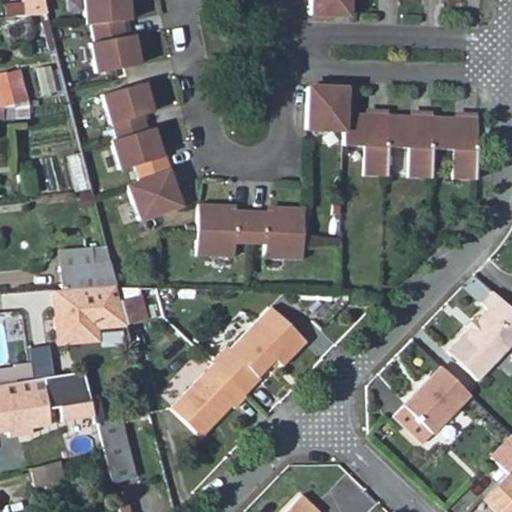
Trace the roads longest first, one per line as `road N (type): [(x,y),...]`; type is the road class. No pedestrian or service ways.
road 1 (residential): [(507,78),(502,180),(487,226),(314,409)]
road 2 (residential): [(184,0),(205,141),(217,159),(259,162),(276,152),(286,69)]
road 3 (residential): [(286,69),(507,78)]
road 4 (residential): [(507,41),(287,35)]
road 5 (residential): [(417,511),(314,409)]
road 6 (residential): [(314,409),(212,511)]
